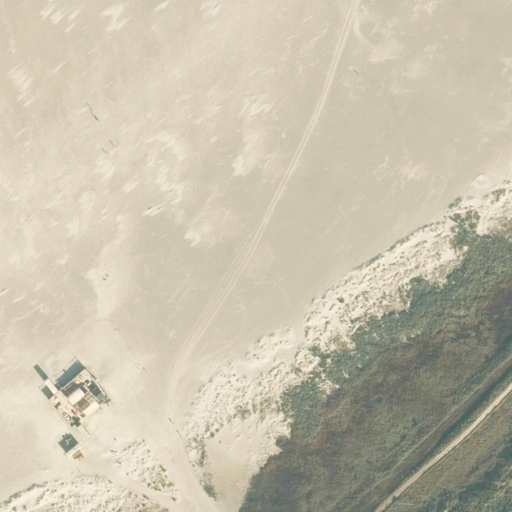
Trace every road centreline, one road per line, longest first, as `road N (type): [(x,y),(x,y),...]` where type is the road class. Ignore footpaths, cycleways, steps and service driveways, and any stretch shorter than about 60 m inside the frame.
road 1 (track): [(199,511),(131,445),(86,451),(21,437)]
road 2 (track): [(376,511),(511,390)]
